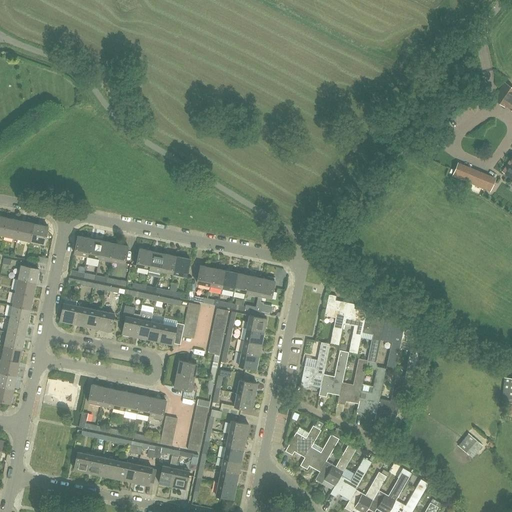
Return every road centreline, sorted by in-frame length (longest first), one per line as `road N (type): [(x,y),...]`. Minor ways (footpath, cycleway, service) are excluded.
road 1 (unclassified): [(307,242),(144,142),(77,69),(0,34)]
road 2 (residential): [(307,242),(507,0)]
road 3 (residential): [(301,261),(68,215)]
road 4 (unclassified): [(511,355),(363,281),(307,242)]
road 5 (residential): [(201,511),(13,474)]
road 6 (residential): [(154,358),(156,377),(146,381),(38,358)]
road 7 (residential): [(273,396),(301,261)]
road 8 (residential): [(402,442),(273,396)]
road 9 (residential): [(43,333),(68,215)]
